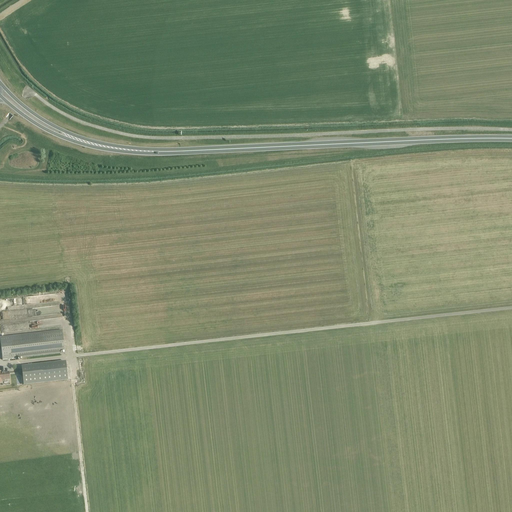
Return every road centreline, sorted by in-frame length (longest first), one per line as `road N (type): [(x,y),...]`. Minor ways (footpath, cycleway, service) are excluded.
road 1 (track): [(511,307),(76,355)]
road 2 (trunk): [(161,151),(511,139)]
road 3 (trunk): [(161,151),(54,127),(0,83)]
road 4 (trunk): [(0,96),(69,140),(161,151)]
road 5 (track): [(86,511),(69,356)]
